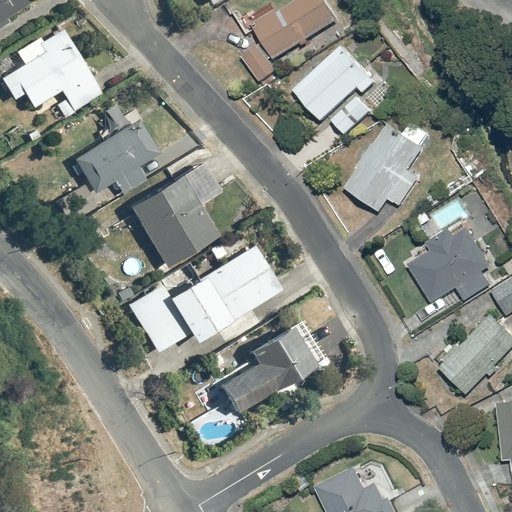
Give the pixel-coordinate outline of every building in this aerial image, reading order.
[(0,0),(0,27),(11,20),(9,16),(24,6),(19,0),(0,0)] [(254,20),(257,26),(278,59),(343,18),(332,0),(294,0),(281,9),(278,5),(254,20)] [(0,77),(13,98),(23,92),(33,107),(61,90),(65,96),(57,101),(66,115),(104,92),(63,26),(20,53),(25,62),(0,76),(0,77)] [(379,78),(344,42),(296,88),(325,119),(360,85),(366,91),(379,78)] [(279,69),(259,44),(245,56),(265,80),(279,69)] [(374,105),(362,93),(348,106),(335,119),(346,131),(374,105)] [(140,118),(74,159),(95,194),(114,182),(121,192),(145,176),(139,167),(162,153),(140,118)] [(404,135),(389,124),(360,164),(362,166),(348,185),(382,210),(391,198),(402,206),(422,179),(411,170),(427,147),(424,145),(432,133),(414,120),(404,135)] [(128,206),(131,211),(166,268),(218,236),(179,174),(128,206)] [(433,253),(411,267),(434,302),(459,286),(468,302),(494,286),(484,269),(495,263),(480,240),(497,229),(484,208),(444,233),(428,209),(417,216),(433,241),(427,245),(433,253)] [(157,352),(184,336),(190,332),(194,340),(281,288),(255,243),(170,294),(164,283),(129,304),(157,352)] [(508,312),(511,309),(511,277),(493,289),(508,312)] [(511,351),(511,336),(491,316),(442,366),(470,394),(511,351)] [(238,412),(275,389),(283,401),(311,383),(303,371),(314,364),(288,323),(250,346),(259,359),(220,384),(238,412)] [(511,400),(503,401),(507,458),(511,457),(511,400)] [(395,511),(371,459),(317,484),(330,511),(395,511)]
